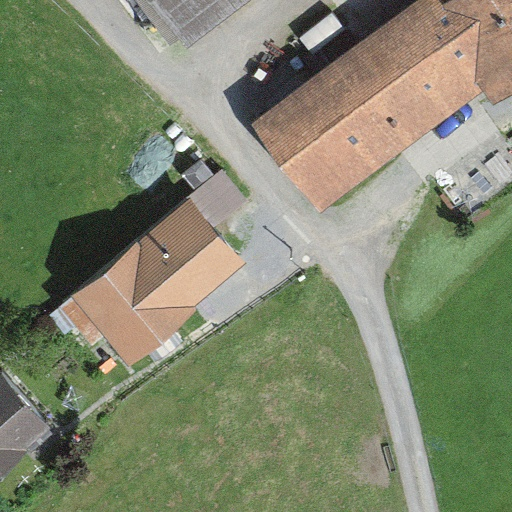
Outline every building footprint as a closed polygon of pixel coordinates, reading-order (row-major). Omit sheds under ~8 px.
[(230,0),(168,0),(190,30),(230,0)] [(409,0),(263,111),(332,201),(511,64),(511,47),(474,0),(409,0)] [(511,0),(474,0),(511,47),(511,0)] [(267,253),(213,188),(62,314),(117,378),(267,253)] [(0,484),(68,426),(15,365),(0,377),(0,484)]
